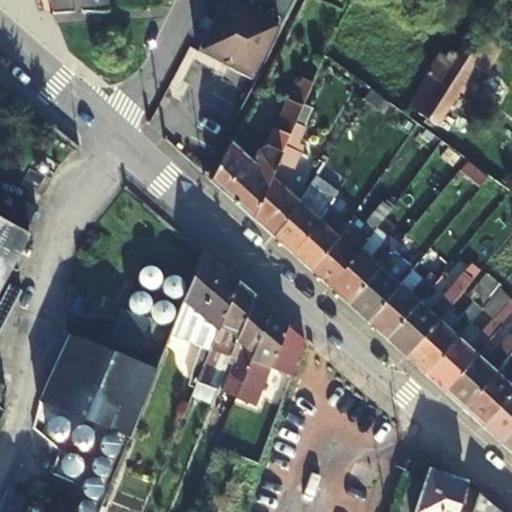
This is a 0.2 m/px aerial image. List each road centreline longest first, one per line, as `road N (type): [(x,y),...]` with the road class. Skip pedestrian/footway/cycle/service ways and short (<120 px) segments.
road 1 (residential): [(109,127),(435,419)]
road 2 (residential): [(109,127),(153,74),(188,0)]
road 3 (residential): [(0,30),(109,127)]
